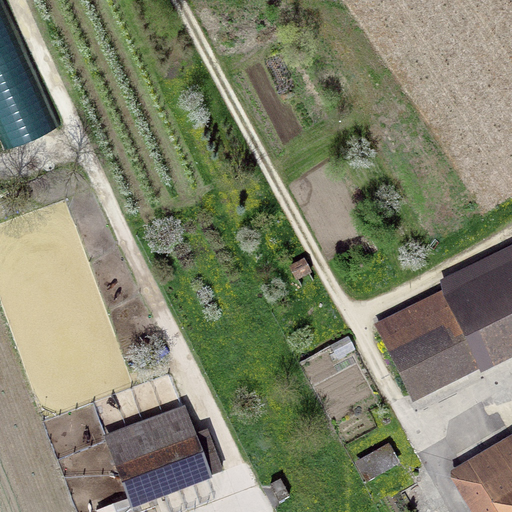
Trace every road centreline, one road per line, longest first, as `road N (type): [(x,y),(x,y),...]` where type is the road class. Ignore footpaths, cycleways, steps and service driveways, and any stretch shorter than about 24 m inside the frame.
road 1 (track): [(176,0),(459,511)]
road 2 (track): [(15,0),(251,499)]
